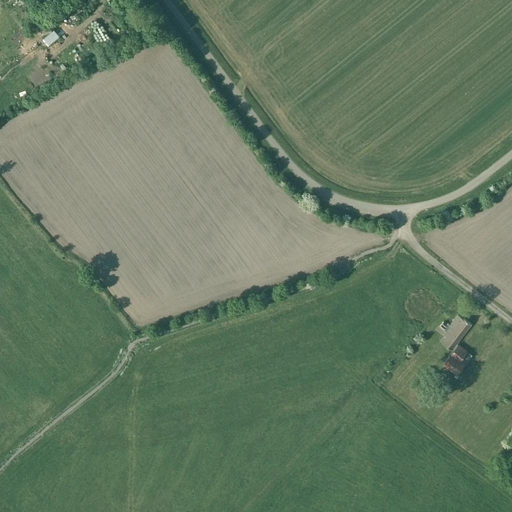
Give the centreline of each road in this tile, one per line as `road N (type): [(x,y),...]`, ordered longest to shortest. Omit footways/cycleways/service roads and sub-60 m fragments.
road 1 (unclassified): [(511,153),(462,190),(415,207),(338,198),(281,154),(166,0)]
road 2 (track): [(372,240),(404,232),(393,250),(341,284),(145,350),(124,344)]
road 3 (unclassified): [(511,323),(408,240),(403,212)]
